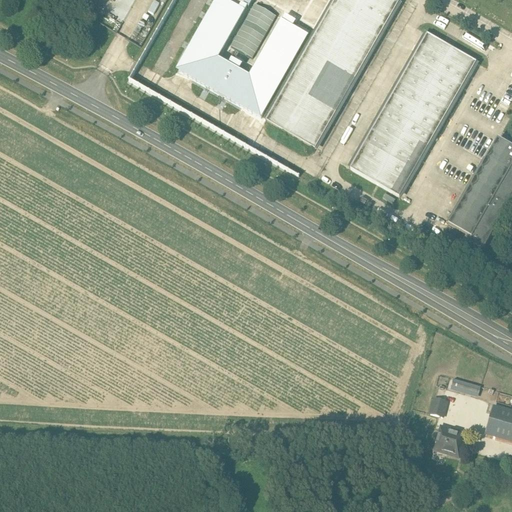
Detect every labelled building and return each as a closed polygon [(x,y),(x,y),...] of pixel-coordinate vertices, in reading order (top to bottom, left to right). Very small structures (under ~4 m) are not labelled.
[(393,0),(337,0),(267,123),(313,149),(397,2),(393,0)] [(177,73),(261,122),(308,42),(282,27),(249,83),(218,65),(247,16),(220,1),(177,73)] [(277,20),(255,8),(231,52),(254,64),(277,20)] [(429,36),(352,171),(397,197),(474,62),(429,36)] [(511,148),(497,140),(446,230),(455,235),(457,231),(470,238),(467,243),(482,252),(511,199),(511,148)] [(481,389),(453,381),(451,388),(479,396),(481,389)] [(447,404),(434,401),(430,416),(443,420),(447,404)] [(511,413),(495,409),(487,438),(511,445),(511,413)] [(466,437),(442,430),(437,448),(446,451),(445,454),(460,458),(466,437)]
